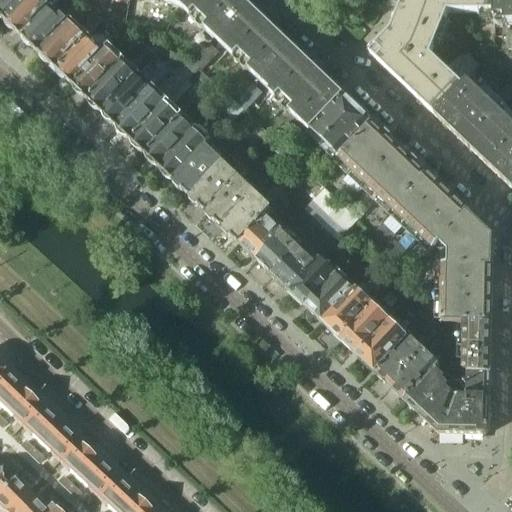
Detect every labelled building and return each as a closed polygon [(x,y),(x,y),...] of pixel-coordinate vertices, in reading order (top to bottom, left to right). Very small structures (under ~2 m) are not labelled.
[(0,0),(0,18),(5,24),(28,0),(27,0),(0,0)] [(23,41),(49,14),(52,11),(46,5),(43,8),(36,1),(36,0),(27,0),(28,0),(5,24),(23,41)] [(183,11),(193,0),(141,0),(173,6),(183,11)] [(303,58),(289,45),(241,0),(193,0),(183,11),(270,93),(303,58)] [(493,0),(403,0),(403,5),(395,25),(392,32),(370,56),(435,117),(463,88),(431,57),(448,15),(494,15),(493,0)] [(511,0),(493,0),(494,15),(494,26),(511,25),(511,0)] [(62,25),(49,14),(23,41),(43,60),(72,30),(65,23),(62,25)] [(103,23),(95,14),(88,21),(96,29),(103,23)] [(123,33),(110,19),(103,27),(116,40),(123,33)] [(76,26),(72,30),(43,60),(58,74),(91,39),(76,26)] [(122,36),(131,45),(137,39),(128,30),(122,36)] [(91,39),(58,74),(72,88),(105,53),(91,39)] [(200,70),(202,72),(219,54),(210,46),(193,63),(200,70)] [(111,48),(105,53),(72,88),(87,101),(125,61),(111,48)] [(176,54),(167,65),(172,70),(182,59),(176,54)] [(345,98),(303,58),(270,93),(269,95),(311,135),(312,133),(345,98)] [(125,61),(87,101),(101,115),(139,75),(125,61)] [(191,61),(185,67),(194,75),(200,70),(193,63),(191,61)] [(116,129),(154,89),(139,75),(101,115),(116,129)] [(511,124),(468,83),(463,88),(435,117),(510,189),(511,189),(511,124)] [(511,89),(508,86),(499,96),(511,107),(511,89)] [(154,89),(116,129),(131,143),(165,107),(169,103),(161,96),(164,94),(156,87),(154,89)] [(236,104),(245,113),(262,95),(253,87),(236,104)] [(244,112),(226,94),(213,107),(226,120),(224,122),(228,127),(244,112)] [(345,98),(312,133),(325,145),(320,150),(335,164),(341,158),(373,124),(345,98)] [(165,107),(131,143),(145,157),(179,120),(183,116),(177,111),(173,114),(165,107)] [(259,127),(249,118),(244,124),(254,134),(259,127)] [(179,120),(145,157),(159,170),(198,130),(191,124),(187,128),(179,120)] [(368,184),(400,150),(392,143),(394,141),(388,136),(382,130),(381,132),(373,124),(341,158),(348,165),(345,167),(358,179),(360,177),(368,184)] [(198,130),(159,170),(174,184),(208,148),(212,144),(206,138),(208,136),(200,128),(198,130)] [(284,151),(266,133),(260,139),(278,157),(279,160),(285,165),(292,158),(284,151)] [(208,148),(174,184),(190,200),(223,165),(217,159),(218,158),(208,148)] [(400,150),(368,184),(375,191),(373,193),(379,199),(413,163),(415,161),(409,156),(408,158),(400,150)] [(413,163),(379,199),(384,204),(387,201),(395,209),(427,176),(420,169),(421,167),(415,161),(413,163)] [(225,164),(223,165),(190,200),(207,215),(239,180),(233,175),(235,173),(225,164)] [(301,167),(293,176),(300,182),(308,173),(301,167)] [(308,174),(294,189),(298,193),(305,186),(317,197),(315,200),(332,217),(337,211),(342,206),(324,189),(308,174)] [(427,176),(395,209),(392,212),(406,225),(440,188),(427,176)] [(239,180),(207,215),(223,231),(256,196),(250,190),(251,189),(241,179),(239,180)] [(440,188),(406,225),(419,237),(453,201),(440,188)] [(256,196),(223,231),(239,246),(266,217),(272,211),(266,205),(267,203),(257,194),(256,196)] [(315,200),(305,211),(338,243),(354,226),(338,212),(337,211),(332,217),(315,200)] [(453,201),(419,237),(432,250),(439,243),(438,242),(467,213),(453,201)] [(364,216),(351,203),(346,209),(359,221),(364,216)] [(354,226),(354,227),(359,222),(342,207),(338,212),(354,226)] [(438,242),(439,243),(450,253),(492,237),(467,213),(438,242)] [(282,233),(266,217),(239,246),(255,261),(282,233)] [(384,224),(374,234),(386,245),(396,235),(385,225),(384,224)] [(282,233),(255,261),(272,278),(299,249),(282,233)] [(393,253),(375,236),(367,245),(385,262),(393,253)] [(492,237),(450,253),(449,265),(493,267),(493,239),(492,237)] [(299,249),(272,278),(290,294),(317,266),(299,249)] [(320,262),(317,266),(290,294),(306,309),(337,277),(320,262)] [(493,267),(449,265),(442,265),(442,284),(492,286),(493,267)] [(355,294),(337,277),(306,309),(324,326),(355,294)] [(492,286),(442,284),(441,303),(492,304),(492,286)] [(357,291),(355,294),(324,326),(340,342),(374,306),(357,291)] [(492,304),(441,303),(441,321),(464,321),(465,321),(492,322),(492,304)] [(374,306),(340,342),(357,358),(391,323),(374,306)] [(465,321),(464,321),(463,370),(467,370),(467,374),(491,374),(492,322),(465,321)] [(391,323),(357,358),(374,374),(408,339),(391,323)] [(408,339),(374,374),(388,387),(423,350),(409,337),(408,339)] [(423,350),(388,387),(403,402),(435,369),(439,365),(423,350)] [(435,369),(403,402),(419,417),(446,389),(448,387),(443,382),(446,380),(435,369)] [(20,390),(1,372),(0,373),(0,409),(1,410),(20,390)] [(491,374),(467,374),(466,398),(465,437),(484,437),(489,431),(491,374)] [(446,389),(419,417),(439,436),(465,437),(466,398),(455,398),(446,389)] [(57,425),(39,408),(20,390),(1,410),(38,445),(57,425)] [(95,461),(76,443),(57,425),(38,445),(76,481),(95,461)] [(24,444),(19,448),(28,457),(33,452),(24,444)] [(33,452),(28,457),(37,466),(42,461),(33,452)] [(116,511),(132,496),(114,479),(95,461),(76,481),(108,511),(116,511)] [(14,479),(4,489),(0,493),(0,511),(43,511),(45,511),(36,502),(33,505),(21,493),(24,490),(14,479)] [(61,479),(57,484),(66,493),(70,488),(61,479)] [(70,488),(66,493),(75,501),(79,497),(70,488)] [(148,511),(132,496),(116,511),(148,511)]
